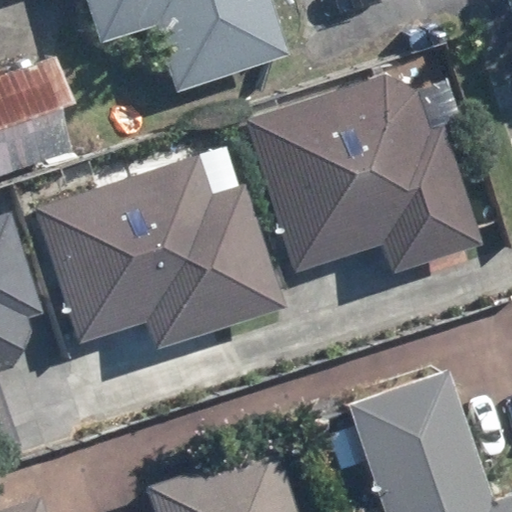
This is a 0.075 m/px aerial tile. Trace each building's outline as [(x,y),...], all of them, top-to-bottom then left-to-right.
[(74,0),(89,41),(142,23),(163,88),(275,52),(258,0),(74,0)] [(51,54),(0,72),(0,130),(69,106),(51,54)] [(385,58),(222,122),(276,257),(363,223),(378,261),(476,223),(432,114),(411,122),(385,58)] [(181,148),(29,205),(70,313),(126,292),(143,339),(267,293),(223,179),(196,189),(181,148)] [(0,209),(0,434),(4,434),(0,422),(0,333),(31,298),(0,209)] [(347,401),(384,511),(511,511),(511,491),(489,498),(445,367),(347,401)] [(147,485),(155,511),(297,511),(275,443),(147,485)] [(42,511),(38,498),(0,509),(0,511),(42,511)]
